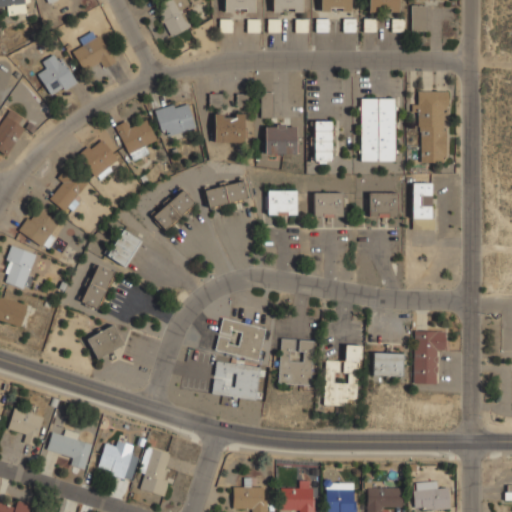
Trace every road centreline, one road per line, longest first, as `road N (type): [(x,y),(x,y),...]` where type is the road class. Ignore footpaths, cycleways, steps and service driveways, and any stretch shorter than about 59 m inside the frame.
road 1 (tertiary): [(0,356),(224,432),(511,440)]
road 2 (residential): [(470,60),(256,61),(163,72),(105,99),(53,141),(0,203)]
road 3 (residential): [(470,0),(472,511)]
road 4 (residential): [(163,408),(179,328),(201,298),(232,280),(280,274),(469,301)]
road 5 (residential): [(0,469),(128,511)]
